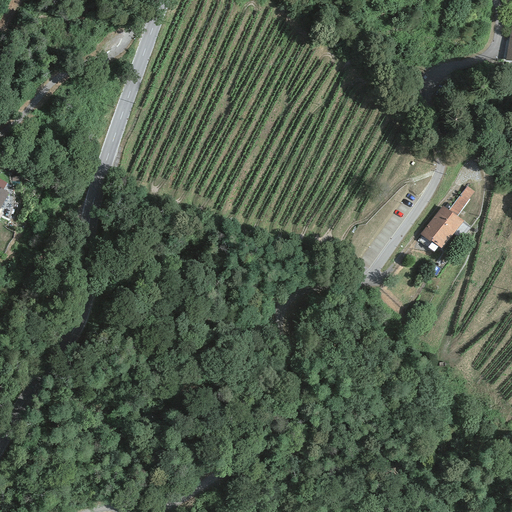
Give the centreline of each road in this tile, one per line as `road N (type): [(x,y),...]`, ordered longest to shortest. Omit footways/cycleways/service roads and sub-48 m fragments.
road 1 (unclassified): [(495,0),(491,51),(428,82),(441,158),(413,216),(365,279),(302,291),(281,309),(294,386),(276,422),(167,505),(88,511)]
road 2 (secondary): [(162,0),(93,197),(81,311),(0,441)]
road 3 (track): [(0,135),(67,72),(102,58),(132,30),(151,31)]
road 4 (track): [(90,209),(64,223),(62,270),(39,325),(0,353)]
